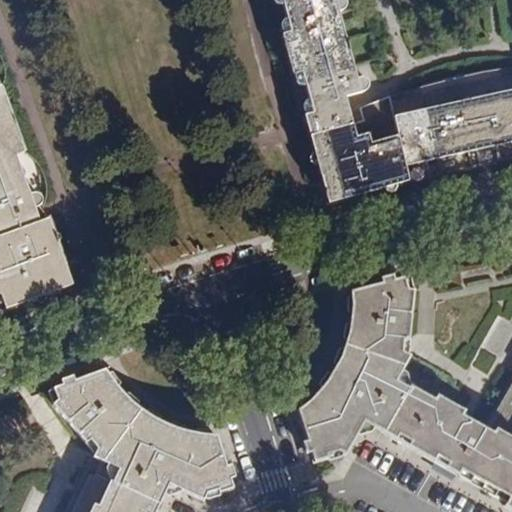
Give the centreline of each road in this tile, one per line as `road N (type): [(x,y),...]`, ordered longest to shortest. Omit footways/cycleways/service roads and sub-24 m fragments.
road 1 (residential): [(206,290),(311,256),(511,213)]
road 2 (residential): [(206,290),(277,511)]
road 3 (residential): [(0,365),(206,290)]
